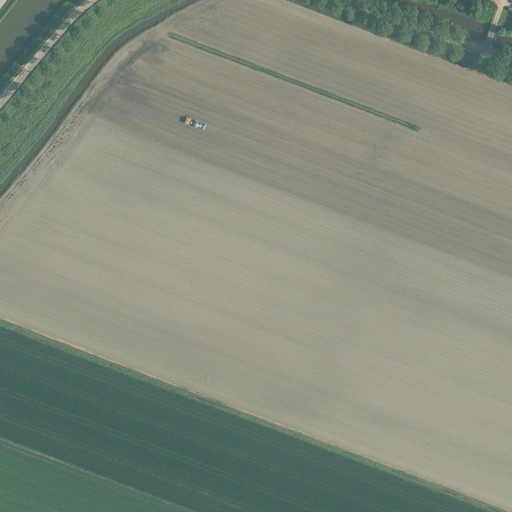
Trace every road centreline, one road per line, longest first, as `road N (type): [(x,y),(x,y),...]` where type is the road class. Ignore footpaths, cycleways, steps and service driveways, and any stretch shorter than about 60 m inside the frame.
road 1 (unclassified): [(511,60),(353,0)]
road 2 (unclassified): [(0,98),(86,0)]
